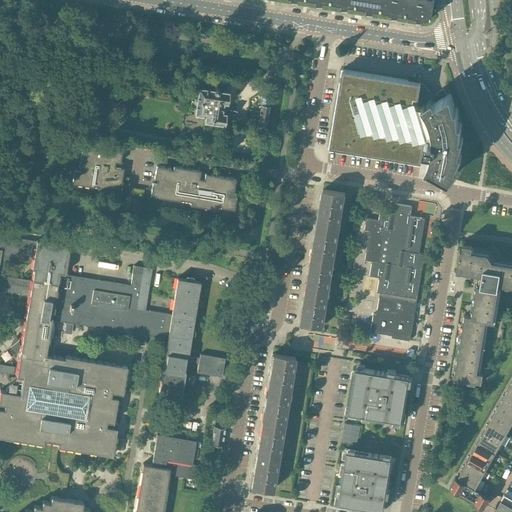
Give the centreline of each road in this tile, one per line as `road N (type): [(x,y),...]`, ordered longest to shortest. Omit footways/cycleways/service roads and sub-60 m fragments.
road 1 (residential): [(228,499),(253,342),(276,323),(305,165)]
road 2 (residential): [(404,511),(459,193)]
road 3 (tertiary): [(327,28),(158,0)]
road 4 (residential): [(459,193),(305,165)]
road 5 (residential): [(305,165),(327,28)]
road 6 (tertiary): [(461,42),(476,102),(511,154)]
road 7 (tertiary): [(450,42),(327,28)]
